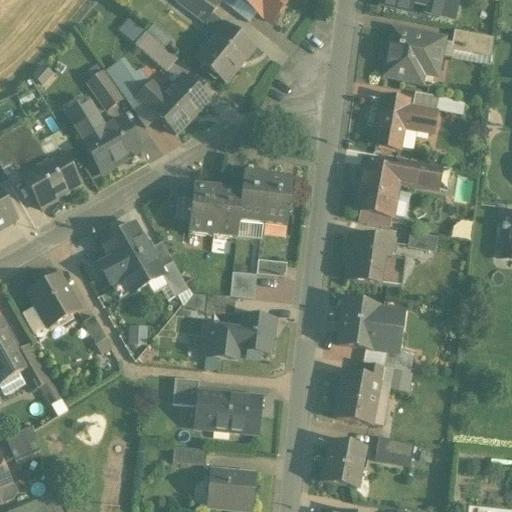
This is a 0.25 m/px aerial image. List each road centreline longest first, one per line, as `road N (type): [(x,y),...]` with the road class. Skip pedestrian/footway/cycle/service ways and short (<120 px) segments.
road 1 (residential): [(287,511),(332,108)]
road 2 (residential): [(0,271),(269,116),(332,108)]
